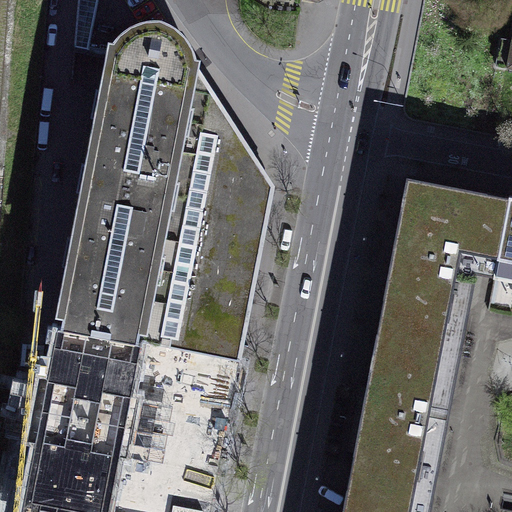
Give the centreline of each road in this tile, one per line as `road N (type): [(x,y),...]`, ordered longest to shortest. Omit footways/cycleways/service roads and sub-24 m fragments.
road 1 (secondary): [(353,124),(278,511)]
road 2 (residential): [(189,0),(246,70),(291,100),(353,124)]
road 3 (residential): [(353,124),(384,138),(511,163)]
road 4 (secondary): [(376,0),(353,124)]
